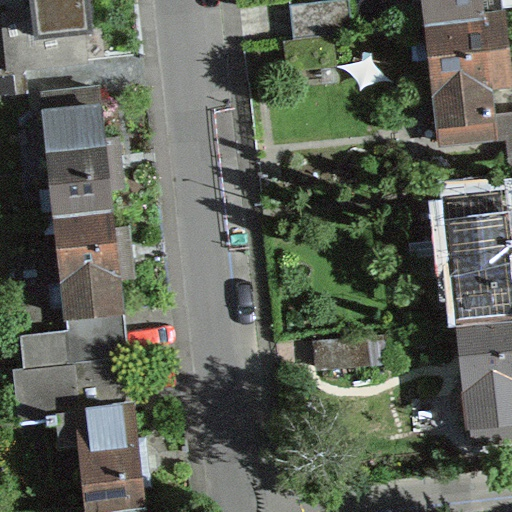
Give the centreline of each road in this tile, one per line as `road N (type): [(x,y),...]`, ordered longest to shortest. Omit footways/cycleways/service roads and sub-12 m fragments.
road 1 (residential): [(187,0),(246,507)]
road 2 (residential): [(246,507),(511,481)]
